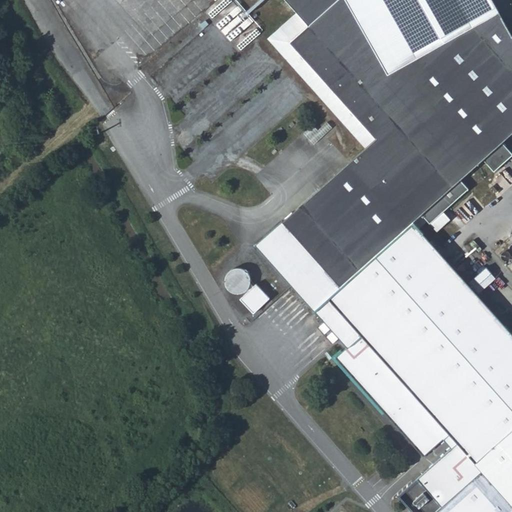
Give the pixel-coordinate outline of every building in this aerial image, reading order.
[(462,178),(476,166),(385,0),(289,0),(311,23),(291,41),(377,137),(321,191),(382,255),(319,314),(330,325),(325,331),(332,323),(344,311),(372,283),(424,231),(415,223),(423,215),(431,224),(468,186),(462,178)] [(478,164),(483,170),(502,152),(496,146),(511,130),(511,45),(489,0),(385,0),(476,166),(478,164)] [(507,158),(502,152),(483,170),(488,176),(507,158)] [(470,190),(468,186),(431,224),(432,226),(470,190)] [(382,255),(321,191),(258,250),(319,314),(382,255)] [(332,323),(325,331),(339,345),(344,340),(353,349),(341,360),(433,456),(458,432),(466,441),(409,496),(424,511),(511,511),(511,323),(424,231),(372,283),(344,311),(332,323)] [(491,265),(478,278),(484,284),(497,271),(491,265)] [(259,287),(256,289),(253,286),(251,292),(252,293),(243,301),(258,318),(274,303),(259,287)]
